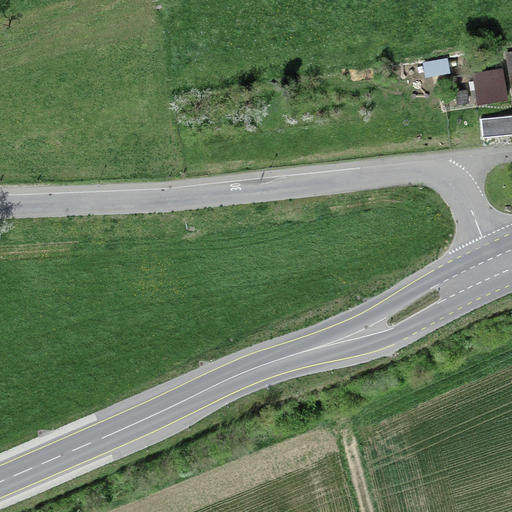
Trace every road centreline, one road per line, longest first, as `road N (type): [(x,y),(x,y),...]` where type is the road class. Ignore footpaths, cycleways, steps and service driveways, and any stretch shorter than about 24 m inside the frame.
road 1 (residential): [(503,266),(446,167),(208,196),(0,207)]
road 2 (primary): [(0,481),(503,266)]
